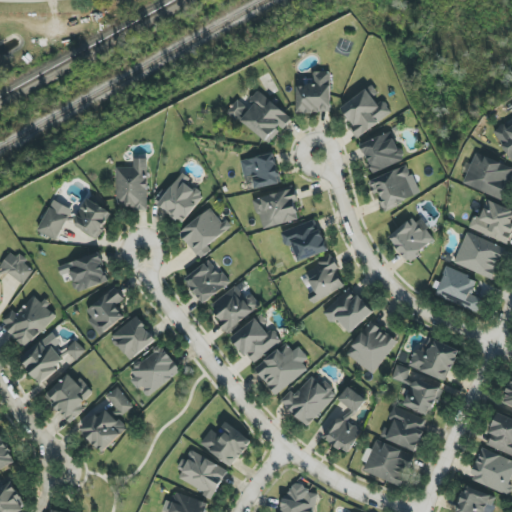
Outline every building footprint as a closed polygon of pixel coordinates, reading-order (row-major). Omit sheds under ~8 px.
[(331,112),(330,72),(312,73),(313,79),(296,79),(297,114),(331,112)] [(357,139),(391,113),(378,96),(379,95),(372,85),(341,109),(354,126),(349,129),(357,139)] [(228,112),(269,144),(281,130),(282,131),(292,118),(258,91),(246,106),(237,100),(228,112)] [(511,163),(511,122),(494,133),(511,163)] [(360,145),(372,174),(403,161),(391,133),(360,145)] [(255,189),(282,183),(274,153),(240,161),(244,177),(252,176),(255,189)] [(463,183),(502,201),(511,178),(511,168),(477,153),(463,183)] [(147,159),(133,159),(134,168),(116,168),(117,209),(148,208),(147,159)] [(406,178),(410,176),(406,167),(369,181),(381,211),(414,197),(406,178)] [(157,205),(181,224),(205,195),(181,175),(157,205)] [(254,199),(262,229),(301,219),(293,189),(254,199)] [(71,224),(96,240),(112,215),(88,198),(71,224)] [(57,241),(72,210),(53,200),(38,231),(57,241)] [(474,216),(469,229),(508,244),(511,233),(511,222),(511,223),(511,222),(511,210),(487,200),(480,218),(474,216)] [(208,246),(229,229),(211,207),(179,233),(200,259),(211,251),(208,246)] [(389,239),(409,262),(436,238),(416,216),(389,239)] [(327,252),(316,220),(280,232),(285,247),(292,245),(298,262),(327,252)] [(454,264),(493,280),(506,249),(467,233),(454,264)] [(0,268),(24,285),(33,270),(24,264),(25,261),(11,251),(0,267),(0,268)] [(58,267),(61,277),(69,274),(76,293),(109,282),(99,253),(58,267)] [(344,285),(336,271),(339,269),(332,257),(304,272),(319,299),(344,285)] [(185,280),(204,304),(229,283),(210,260),(185,280)] [(435,295),(478,313),(483,301),(471,296),(478,280),(447,267),(435,295)] [(244,298),(235,286),(209,307),(228,332),(260,306),(250,294),(244,298)] [(125,299),(115,287),(84,313),(103,335),(124,316),(116,306),(125,299)] [(337,319),(350,333),(373,312),(350,287),(322,312),(332,324),(337,319)] [(55,316),(34,296),(18,314),(13,309),(0,322),(0,324),(26,348),(55,316)] [(231,339),(252,364),(282,340),(270,326),(261,314),(231,339)] [(132,361),(156,338),(135,316),(111,339),(132,361)] [(372,374),(398,343),(372,321),(352,345),(355,347),(348,355),(372,374)] [(55,348),(61,342),(51,331),(20,360),(41,383),(66,360),(55,348)] [(65,351),(76,361),(86,351),(75,340),(65,351)] [(459,350),(435,340),(428,355),(416,349),(408,366),(446,382),(459,350)] [(307,369),(303,364),(309,358),(298,347),(293,352),(286,343),(255,370),(277,396),(307,369)] [(181,371),(161,346),(132,369),(137,375),(131,381),(138,390),(141,387),(149,397),(181,371)] [(404,408),(433,417),(443,384),(395,369),(392,379),(411,385),(404,408)] [(94,392),(80,378),(77,382),(68,373),(44,398),(71,423),(85,409),(81,405),(94,392)] [(280,402),(307,427),(338,394),(323,380),(320,384),(312,377),(295,395),(291,391),(280,402)] [(511,378),(503,402),(511,405),(511,378)] [(99,452),(129,431),(119,418),(133,408),(118,387),(106,396),(113,406),(82,427),(99,452)] [(344,453),(359,430),(349,423),(365,399),(347,387),(339,401),(350,409),(343,420),(336,416),(322,438),(344,453)] [(428,421),(394,406),(381,437),(415,452),(428,421)] [(511,419),(499,413),(485,445),(511,455),(511,419)] [(211,429),(200,446),(234,467),(252,440),(225,423),(218,433),(211,429)] [(0,471),(16,462),(0,434),(0,471)] [(361,470),(401,488),(415,456),(374,439),(361,470)] [(176,478),(213,498),(228,470),(191,450),(176,478)] [(511,494),(511,491),(511,459),(480,450),(470,482),(511,494)] [(0,511),(22,511),(27,510),(11,477),(0,482),(0,511)] [(282,511),(314,511),(319,491),(287,485),(282,511)] [(457,511),(492,511),(497,496),(465,487),(457,511)] [(205,511),(208,503),(175,492),(172,502),(166,500),(163,511),(164,511),(205,511)]
